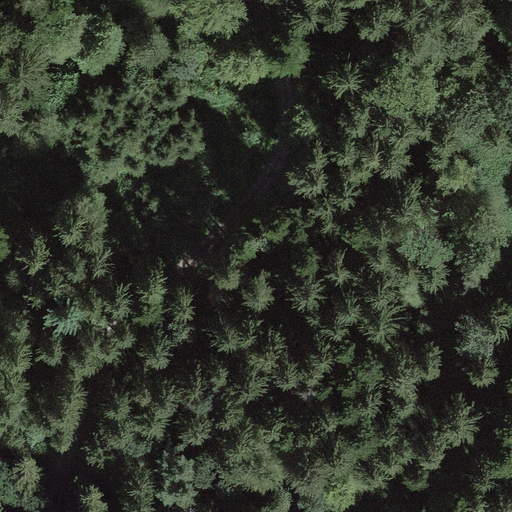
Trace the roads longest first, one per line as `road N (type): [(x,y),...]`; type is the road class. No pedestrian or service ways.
road 1 (track): [(259,0),(295,104),(295,143),(275,175),(104,340),(51,511)]
road 2 (track): [(365,511),(470,415),(494,378),(511,313)]
